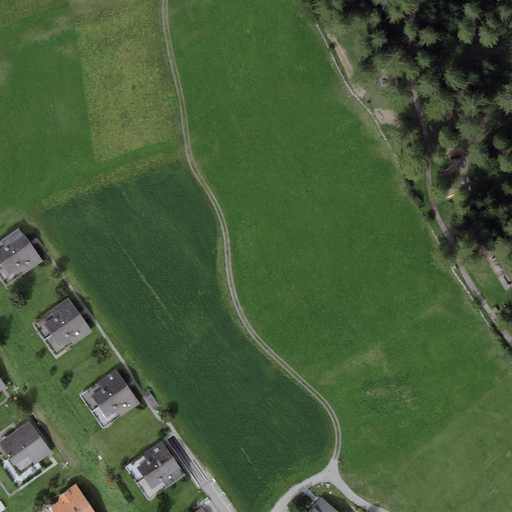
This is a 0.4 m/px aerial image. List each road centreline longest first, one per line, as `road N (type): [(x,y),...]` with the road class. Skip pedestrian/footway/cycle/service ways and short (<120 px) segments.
road 1 (track): [(163,0),(161,29),(190,159),(222,219),(239,309),(257,339),(336,416),(330,474),(378,511)]
road 2 (track): [(511,339),(456,257),(440,217),(404,37),(418,0)]
